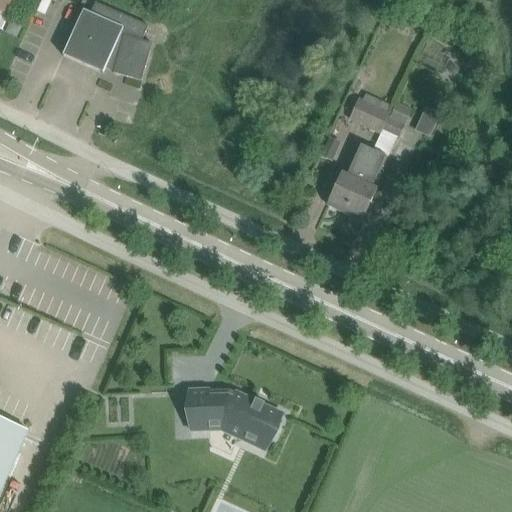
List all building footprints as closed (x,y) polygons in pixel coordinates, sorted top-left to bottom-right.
[(0,0),(0,29),(2,31),(3,30),(10,15),(17,0),(0,0)] [(85,11),(64,56),(68,54),(69,53),(101,67),(101,68),(102,73),(103,73),(106,65),(114,69),(113,73),(141,81),(147,61),(152,44),(141,41),(148,27),(96,4),(91,14),(85,11)] [(6,32),(16,37),(21,27),(11,22),(6,32)] [(428,44),(425,58),(448,64),(451,49),(428,44)] [(349,121),(381,135),(382,132),(395,138),(402,123),(390,117),(391,114),(359,100),(349,121)] [(328,206),(345,213),(372,152),(357,145),(350,160),(354,162),(349,172),(344,170),(328,206)] [(372,152),(345,213),(362,221),(378,185),(373,183),(377,172),(380,174),(387,159),(372,152)] [(191,432),(210,431),(222,431),(238,438),(261,449),(269,432),(273,434),(282,415),(264,406),(265,404),(256,400),(255,402),(237,394),(233,401),(228,399),(209,399),(209,391),(190,392),(191,432)] [(0,488),(26,430),(0,418),(0,488)]
